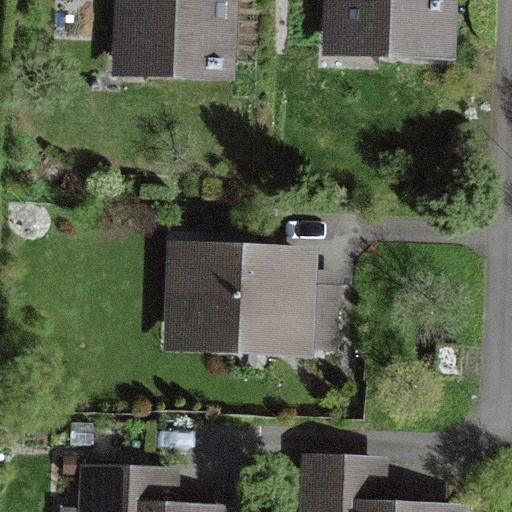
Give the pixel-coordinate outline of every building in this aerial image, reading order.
[(243,0),(120,0),(118,89),(241,92),(243,0)] [(464,0),(332,0),(331,73),(463,75),(464,0)] [(323,259),(175,252),(169,364),(318,371),(323,259)] [(396,511),(397,468),(306,466),(305,511),(396,511)] [(186,511),(187,481),(85,478),(83,511),(186,511)]
